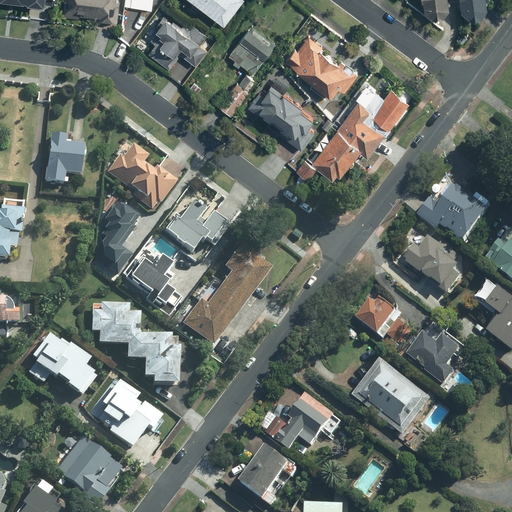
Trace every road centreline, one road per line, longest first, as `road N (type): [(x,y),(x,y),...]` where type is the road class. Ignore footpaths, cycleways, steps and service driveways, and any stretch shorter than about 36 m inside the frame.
road 1 (residential): [(0,48),(113,70),(344,247)]
road 2 (residential): [(145,511),(344,247)]
road 3 (residential): [(344,247),(467,84)]
road 4 (residential): [(467,84),(353,0)]
